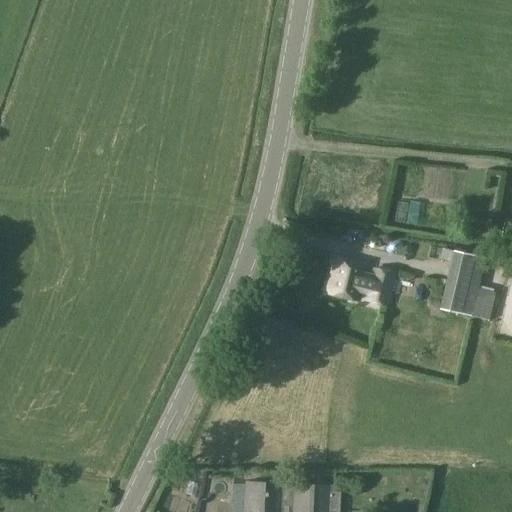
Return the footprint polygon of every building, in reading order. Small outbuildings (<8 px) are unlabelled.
[(451,196),(452,165),(399,164),(398,194),(451,196)] [(440,256),(439,259),(451,262),(452,260),(454,252),(454,251),(442,249),(440,256)] [(335,258),(327,291),(357,298),(359,289),(370,292),(368,300),(386,304),(394,271),(376,267),(373,276),(362,274),(364,264),(335,258)] [(411,281),(410,296),(426,298),(427,282),(411,281)] [(476,296),(445,289),(441,309),(472,316),(476,296)] [(244,480),(242,511),(328,511),(329,491),(329,485),(280,483),(280,482),(244,480)]
